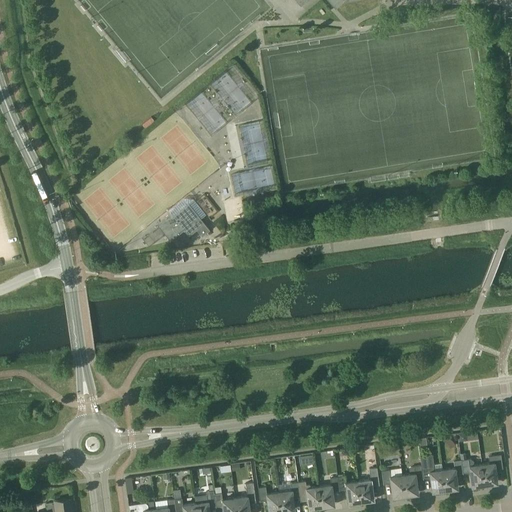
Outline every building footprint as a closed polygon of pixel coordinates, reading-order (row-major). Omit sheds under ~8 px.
[(295,0),(300,6),(306,0),(327,0),(335,9),(343,2),(352,0),(295,0)] [(235,114),(253,101),(249,95),(246,97),(228,72),(213,82),(235,114)] [(170,212),(156,223),(169,240),(183,229),(188,235),(196,229),(202,236),(209,230),(187,203),(172,215),(170,212)] [(489,463),(482,464),(484,484),(497,483),(495,468),(502,467),(501,454),(488,456),(489,463)] [(469,471),(471,486),(484,484),(482,464),(474,465),(474,461),(470,458),(468,458),(461,459),(462,472),(469,471)] [(454,467),(442,469),(445,490),(458,488),(456,473),(462,472),(461,459),(453,460),(454,467)] [(421,465),(423,478),(430,477),(432,492),(445,490),(442,469),(430,471),(428,460),(421,461),(421,465)] [(409,473),(402,474),(405,495),(418,493),(416,479),(423,478),(421,465),(408,467),(409,473)] [(370,479),(358,480),(361,501),(374,500),(372,485),(379,484),(377,467),(369,468),(370,479)] [(405,495),(402,474),(390,476),(389,469),(381,470),(383,483),(390,482),(392,497),(405,495)] [(345,475),(337,476),(339,489),(346,488),(348,503),(361,501),(358,480),(346,482),(345,475)] [(131,476),(125,477),(127,495),(134,494),(131,476)] [(331,484),(318,486),(321,507),(334,505),(332,490),(339,489),(337,476),(330,477),(331,484)] [(306,494),(308,508),(321,507),(318,486),(306,488),(305,481),(298,482),(299,495),(306,494)] [(247,496),(235,497),(236,511),(249,511),(248,501),(256,500),(253,482),(245,483),(247,496)] [(291,490),(279,491),(281,511),(282,511),(294,510),(292,495),(299,495),(298,482),(290,483),(291,490)] [(267,499),(268,511),(281,511),(279,491),(266,493),(266,486),(258,487),(259,500),(267,499)] [(181,489),(173,490),(174,498),(176,511),(183,510),(183,511),(196,511),(195,503),(183,504),(182,497),(181,489)] [(209,511),(209,507),(216,506),(214,493),(213,490),(206,491),(206,494),(202,495),(203,502),(195,503),(196,511),(209,511)] [(221,492),(214,493),(216,506),(223,505),(223,511),(236,511),(235,497),(222,499),(221,492)] [(73,511),(71,498),(54,501),(54,502),(46,503),(47,511),(73,511)] [(168,506),(155,508),(155,511),(171,511),(176,511),(174,498),(167,499),(168,506)] [(129,505),(129,511),(155,511),(155,508),(143,510),(142,503),(129,505)]
